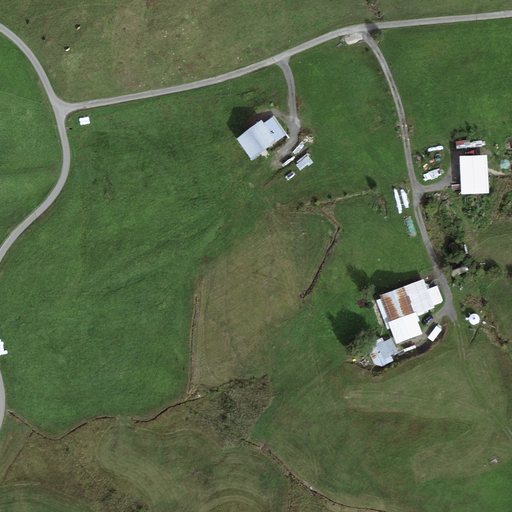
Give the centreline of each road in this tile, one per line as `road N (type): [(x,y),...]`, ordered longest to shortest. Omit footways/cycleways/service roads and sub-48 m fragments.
road 1 (track): [(511,11),(381,22),(231,75),(59,109)]
road 2 (track): [(0,256),(63,180),(59,109)]
